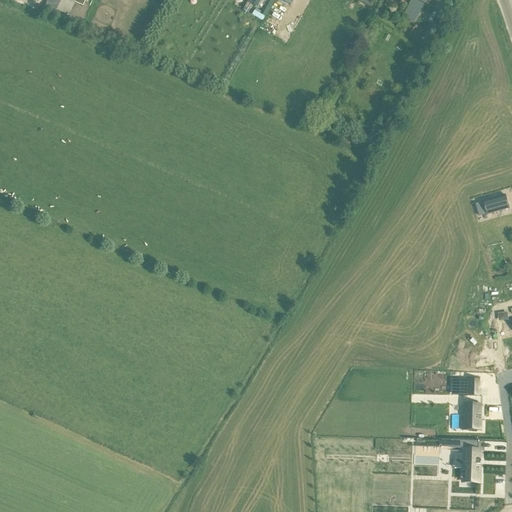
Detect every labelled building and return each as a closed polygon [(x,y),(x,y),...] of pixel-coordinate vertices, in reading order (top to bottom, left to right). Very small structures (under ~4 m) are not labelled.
[(47,0),(45,6),(48,7),(68,16),(72,8),(76,10),(80,1),(78,0),(47,0)] [(375,3),(370,0),(358,0),(358,1),(363,4),(371,9),(375,3)] [(366,141),(378,148),(384,137),(372,131),(366,141)] [(488,214),(488,215),(510,209),(506,194),(484,200),(484,201),(476,204),(479,216),(488,214)] [(461,379),(460,396),(479,396),(480,380),(461,379)] [(481,431),(482,404),(464,404),(463,431),(481,431)] [(481,451),(479,451),(476,451),(477,448),(469,448),(469,441),(453,440),(453,448),(465,448),(465,454),(464,454),(463,469),(464,469),(464,480),(479,481),(480,465),(481,465),(481,464),(480,464),(480,461),(481,461),(481,460),(480,460),(481,451)]
